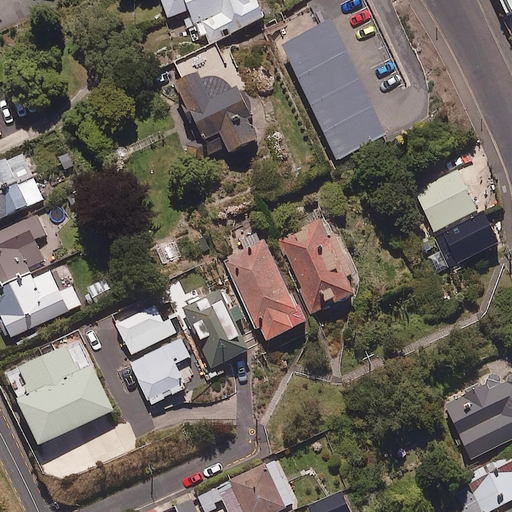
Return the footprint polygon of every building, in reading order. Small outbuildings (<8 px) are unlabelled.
[(253,7),(249,0),(160,0),(170,22),(189,14),(201,41),(228,29),(231,38),(266,23),(258,5),(253,7)] [(511,0),(500,0),(511,22),(511,21),(511,0)] [(388,142),(334,26),(285,49),(340,165),(388,142)] [(235,96),(233,91),(225,84),(211,81),(178,93),(197,137),(189,140),(199,163),(229,150),(232,158),(261,145),(253,126),(255,116),(253,106),(246,98),(239,94),(235,96)] [(0,171),(0,226),(46,203),(24,159),(0,171)] [(476,212),(459,172),(416,190),(434,231),(476,212)] [(47,236),(39,218),(0,236),(0,319),(10,340),(82,306),(71,284),(76,282),(67,261),(48,270),(35,242),(47,236)] [(500,250),(487,218),(437,239),(450,271),(500,250)] [(313,318),(357,300),(351,285),(355,283),(338,241),(332,244),(324,222),(281,240),(313,318)] [(265,243),(225,261),(258,333),(261,332),(268,346),(305,330),(265,243)] [(107,279),(81,292),(89,308),(115,295),(107,279)] [(241,325),(235,312),(232,314),(223,295),(184,312),(211,371),(250,354),(238,326),(241,325)] [(177,334),(163,306),(118,329),(132,357),(177,334)] [(190,360),(182,342),(132,365),(152,408),(187,391),(176,367),(190,360)] [(71,347),(26,371),(37,392),(20,401),(46,449),(122,409),(98,365),(84,373),(71,347)] [(511,399),(509,400),(498,374),(485,380),(489,389),(448,407),(472,462),(511,444),(511,399)] [(511,458),(479,472),(481,476),(467,481),(474,496),(459,502),(463,511),(494,511),(511,505),(511,458)] [(289,511),(295,510),(276,464),(232,482),(235,488),(223,493),(230,511),(289,511)] [(218,489),(199,497),(205,511),(217,511),(215,507),(224,503),(218,489)] [(197,511),(193,503),(174,511),(197,511)]
